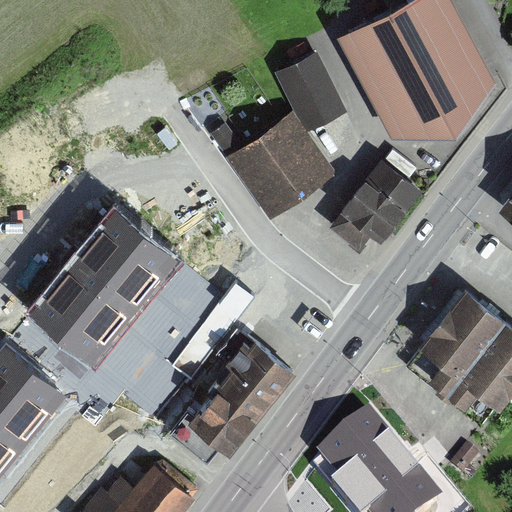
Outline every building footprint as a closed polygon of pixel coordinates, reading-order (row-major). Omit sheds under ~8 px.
[(457,0),(411,0),(346,33),(397,132),(465,128),(499,79),(457,0)] [(322,53),(282,69),(296,110),(245,146),(229,124),(218,130),(274,216),(339,173),(311,129),(348,110),(322,53)] [(428,189),(386,156),(334,222),(364,246),(374,233),(386,242),(428,189)] [(94,371),(180,265),(113,211),(27,317),(94,371)] [(511,317),(475,286),(413,358),(487,420),(511,391),(511,317)] [(183,324),(201,345),(220,329),(203,308),(183,324)] [(297,367),(254,336),(192,422),(235,453),(297,367)] [(0,486),(72,397),(5,343),(0,349),(0,486)] [(418,511),(441,492),(372,411),(312,462),(357,511),(418,511)] [(184,511),(199,493),(159,463),(143,484),(123,470),(91,511),(184,511)]
